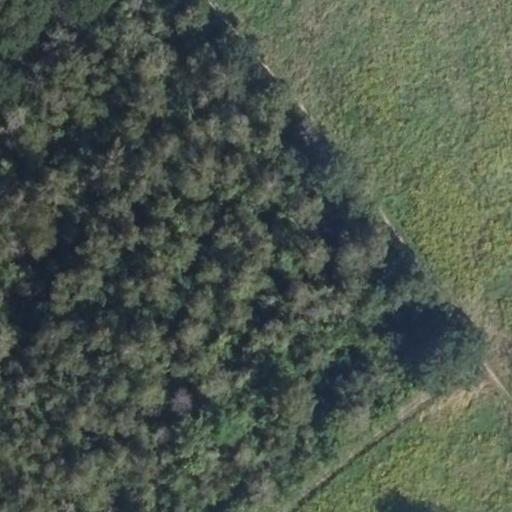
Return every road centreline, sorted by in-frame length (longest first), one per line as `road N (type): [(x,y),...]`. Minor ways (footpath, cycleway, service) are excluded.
road 1 (track): [(186,0),(400,256),(511,408)]
road 2 (track): [(279,511),(470,352)]
